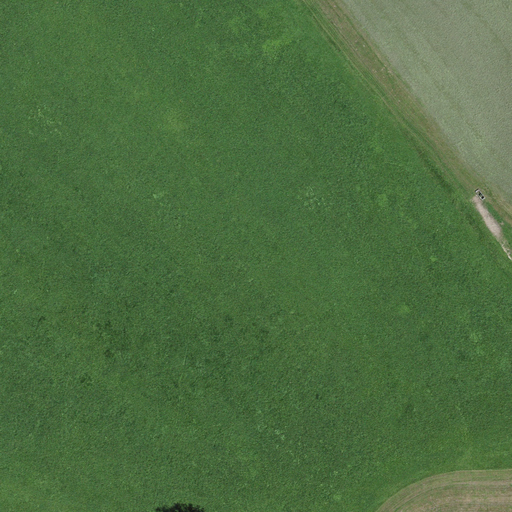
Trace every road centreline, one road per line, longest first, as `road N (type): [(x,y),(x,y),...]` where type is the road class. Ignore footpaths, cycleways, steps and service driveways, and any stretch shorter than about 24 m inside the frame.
road 1 (track): [(511,264),(304,0)]
road 2 (track): [(384,511),(410,485),(511,476)]
